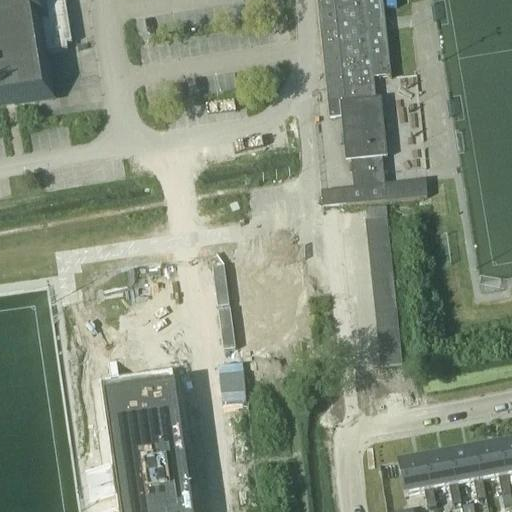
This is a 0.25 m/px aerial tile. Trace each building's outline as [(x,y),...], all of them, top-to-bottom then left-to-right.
[(0,0),(0,107),(35,101),(28,59),(67,52),(66,46),(71,46),(63,0),(0,0)] [(364,212),(365,223),(386,220),(385,210),(364,212)] [(386,220),(365,223),(366,233),(387,231),(386,220)] [(387,231),(366,233),(367,244),(389,241),(387,231)] [(389,241),(367,244),(369,254),(390,252),(389,241)] [(390,252),(369,254),(370,265),(391,262),(390,252)] [(391,262),(370,265),(371,275),(392,273),(391,262)] [(301,345),(292,267),(259,271),(261,291),(269,290),(271,308),(263,309),(267,348),(301,345)] [(392,273),(371,275),(372,286),(393,283),(392,273)] [(393,283),(372,286),(373,296),(394,294),(393,283)] [(394,294),(373,296),(374,307),(395,304),(394,294)] [(395,304),(374,307),(375,317),(396,315),(395,304)] [(375,317),(376,328),(397,325),(396,315),(375,317)] [(376,328),(377,338),(399,336),(397,325),(376,328)] [(400,346),(399,336),(377,338),(378,348),(400,346)] [(400,346),(378,348),(379,359),(401,357),(400,346)] [(401,357),(379,359),(381,369),(402,367),(401,357)] [(111,383),(99,385),(111,469),(115,501),(116,511),(191,511),(191,504),(190,503),(189,490),(188,489),(184,455),(183,453),(177,413),(174,387),(172,374),(141,379),(139,379),(119,382),(111,383)] [(511,444),(498,447),(504,480),(507,480),(511,478),(511,444)] [(504,480),(498,447),(473,451),(479,484),(482,484),(497,481),(500,499),(509,497),(507,480),(504,480)] [(479,484),(473,451),(448,456),(454,489),(457,489),(472,486),(475,503),(485,502),(482,484),(479,484)] [(454,489),(448,456),(423,461),(429,494),(432,493),(448,490),(451,508),(460,506),(457,489),(454,489)] [(427,511),(435,511),(432,493),(429,494),(423,461),(398,465),(403,498),(422,495),(425,511),(427,511)]
